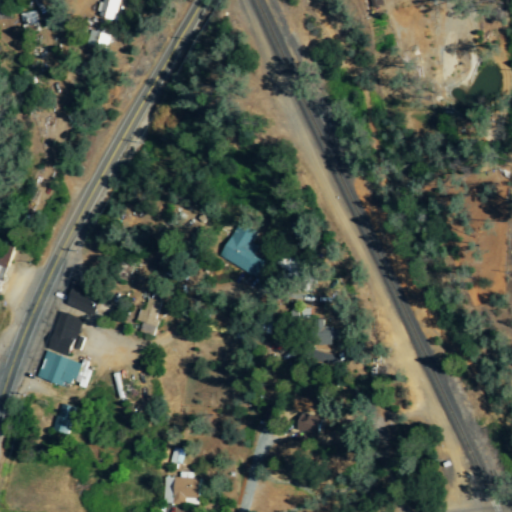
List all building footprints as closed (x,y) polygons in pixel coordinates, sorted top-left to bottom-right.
[(120,0),(104,0),(104,5),(101,4),(98,19),(117,22),(120,0)] [(384,5),(381,0),(369,0),(373,9),(384,5)] [(38,31),(33,12),(18,15),(22,35),(38,31)] [(87,47),(108,51),(111,36),(90,32),(87,47)] [(220,256),(254,276),(263,260),(254,254),(258,246),(252,242),(258,231),(240,221),(220,256)] [(0,282),(12,251),(2,247),(0,250),(0,282)] [(74,286),(101,298),(92,318),(65,306),(74,286)] [(160,302),(147,298),(143,311),(139,310),(135,321),(142,323),(139,332),(153,336),(158,320),(155,319),(160,302)] [(59,314),(81,322),(67,357),(45,349),(59,314)] [(322,333),(322,345),(335,345),(335,334),(322,333)] [(35,377),(45,352),(78,365),(70,385),(62,382),(60,387),(35,377)] [(53,431),(68,434),(75,407),(60,403),(53,431)] [(320,421),(301,415),(296,431),(316,437),(320,421)] [(200,499),(201,480),(193,479),(193,473),(179,473),(179,478),(163,478),(162,504),(184,505),(184,498),(200,499)]
